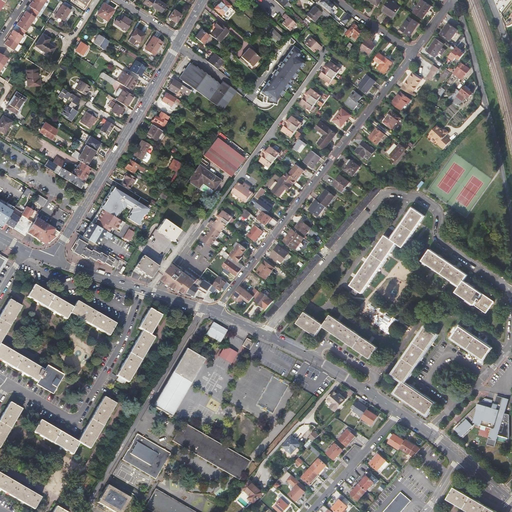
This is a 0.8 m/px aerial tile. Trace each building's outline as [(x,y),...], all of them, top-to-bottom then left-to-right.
[(38,12),(45,0),(31,0),(30,2),(29,1),(27,5),(38,12)] [(161,12),(165,5),(156,0),(154,0),(150,6),(161,12)] [(230,6),(223,0),(221,0),(214,9),(226,20),(234,12),(229,7),(230,6)] [(321,0),(319,3),(332,13),(337,8),(328,0),(321,0)] [(423,18),(431,6),(422,0),(421,0),(414,12),(423,18)] [(400,7),(390,1),(383,11),(387,14),(388,14),(394,17),(400,7)] [(66,23),(74,11),(60,2),(55,9),(58,11),(55,16),(66,23)] [(107,21),(112,12),(107,9),(108,7),(103,4),(97,15),(107,21)] [(321,14),(327,18),(329,15),(317,5),(315,8),(321,14)] [(314,7),(307,15),(314,22),(321,14),(315,8),(314,7)] [(25,31),(34,17),(24,10),(21,14),(22,14),(18,21),(17,20),(14,25),(25,31)] [(181,15),(173,10),(168,18),(172,21),(175,23),(181,15)] [(341,20),(346,24),(351,17),(346,13),(341,20)] [(295,23),(285,14),(282,16),(284,18),(281,22),(289,30),(295,23)] [(125,32),(131,22),(122,17),(119,21),(117,19),(113,24),(125,32)] [(419,23),(409,17),(401,29),(411,36),(419,23)] [(214,26),(217,28),(211,35),(219,42),(228,31),(217,21),(214,26)] [(458,30),(449,23),(441,34),(451,41),(458,30)] [(356,28),(357,27),(354,25),(354,24),(345,34),(348,37),(350,35),(356,40),(358,37),(357,36),(360,32),(356,28)] [(13,51),(22,37),(11,29),(9,33),(10,34),(5,41),(4,40),(2,44),(13,51)] [(127,41),(136,47),(144,35),(135,29),(127,41)] [(272,29),(266,35),(277,45),(283,39),(272,29)] [(208,35),(202,30),(195,37),(202,43),(205,40),(209,36),(208,35)] [(55,48),(47,43),(50,39),(42,34),(35,46),(50,56),(55,48)] [(92,43),(102,50),(107,41),(97,35),(92,43)] [(144,49),(154,55),(162,43),(152,37),(144,49)] [(322,47),(310,37),(304,44),(313,52),(317,47),(319,49),(322,47)] [(376,46),(373,44),(367,40),(361,48),(371,54),(376,46)] [(428,52),(436,58),(438,54),(443,48),(445,45),(437,40),(428,52)] [(75,51),(82,56),(88,47),(80,42),(75,51)] [(223,51),(230,57),(233,54),(219,43),(217,45),(223,51)] [(302,51),(294,46),(259,93),(264,96),(263,101),(277,105),(280,99),(307,62),(298,56),(302,51)] [(259,55),(248,47),(241,57),(252,65),(259,55)] [(442,57),(447,51),(443,48),(438,54),(442,57)] [(464,53),(458,49),(452,56),(454,57),(454,58),(455,58),(456,57),(460,59),(464,53)] [(214,53),(207,61),(217,69),(223,61),(214,53)] [(393,63),(381,54),(376,60),(380,63),(377,68),(384,74),(393,63)] [(136,61),(129,71),(139,77),(146,67),(136,61)] [(327,66),(326,65),(323,68),(336,76),(341,69),(330,62),(327,66)] [(190,63),(184,71),(178,78),(183,81),(190,86),(191,87),(192,88),(220,109),(228,99),(230,100),(237,92),(223,81),(220,84),(217,81),(216,82),(213,78),(212,79),(209,75),(208,76),(205,72),(204,73),(201,69),(200,70),(197,65),(195,67),(192,64),(190,63)] [(470,69),(462,63),(454,73),(463,79),(470,69)] [(431,72),(426,80),(431,83),(439,70),(434,66),(430,72),(431,72)] [(330,84),(336,76),(323,68),(321,71),(323,72),(320,76),(330,84)] [(27,87),(40,86),(39,80),(37,80),(36,70),(25,72),(27,87)] [(116,82),(130,91),(137,81),(123,72),(116,82)] [(99,76),(111,84),(116,81),(103,73),(101,74),(99,76)] [(413,73),(401,89),(412,95),(413,93),(422,80),(413,73)] [(367,75),(358,86),(365,91),(370,86),(371,87),(375,82),(367,75)] [(175,93),(178,88),(186,92),(190,86),(183,81),(181,84),(173,79),(167,89),(175,93)] [(80,93),(91,100),(96,91),(86,85),(80,93)] [(460,92),(457,89),(448,99),(453,100),(459,105),(465,98),(467,95),(470,97),(473,93),(465,86),(460,92)] [(132,96),(122,89),(121,91),(117,97),(115,100),(123,105),(126,107),(132,96)] [(78,107),(82,101),(74,96),(72,99),(71,98),(72,95),(73,95),(65,90),(60,98),(63,100),(65,98),(70,102),(69,102),(72,104),(70,108),(71,109),(70,110),(68,109),(64,116),(71,120),(76,112),(75,111),(73,110),(76,106),(77,107),(78,107)] [(308,95),(305,94),(303,96),(315,105),(320,98),(310,91),(308,95)] [(358,103),(363,97),(355,91),(345,104),(355,110),(359,104),(358,103)] [(5,108),(15,115),(26,99),(16,92),(5,108)] [(411,100),(401,92),(392,103),(401,110),(407,103),(408,104),(411,100)] [(166,113),(174,98),(165,93),(156,108),(166,113)] [(310,112),(315,105),(303,96),(301,99),(303,101),(300,105),(310,112)] [(124,110),(121,108),(123,105),(115,100),(112,98),(107,107),(111,110),(110,112),(117,116),(119,115),(121,116),(124,110)] [(228,99),(220,109),(222,111),(230,100),(228,99)] [(350,116),(342,109),(333,120),(341,127),(350,116)] [(80,122),(88,128),(97,115),(88,110),(80,122)] [(401,118),(393,111),(385,122),(393,129),(401,118)] [(153,120),(153,121),(151,124),(158,129),(160,125),(163,127),(169,118),(161,112),(157,118),(155,116),(153,120)] [(291,119),(288,117),(286,120),(298,129),(303,122),(293,115),(291,119)] [(0,119),(0,130),(4,133),(11,121),(2,116),(0,119)] [(293,136),(298,129),(286,120),(284,123),(286,125),(283,129),(293,136)] [(101,127),(100,127),(99,128),(108,134),(113,126),(105,121),(101,127)] [(336,134),(320,122),(316,129),(324,135),(317,144),(324,149),(336,134)] [(38,131),(51,139),(56,131),(44,123),(38,131)] [(146,135),(155,140),(161,131),(158,129),(151,124),(150,124),(148,128),(150,129),(146,135)] [(451,141),(446,137),(448,134),(448,132),(446,130),(444,130),(443,131),(437,126),(430,134),(439,143),(438,144),(444,149),(451,141)] [(385,134),(377,128),(369,138),(377,144),(385,134)] [(84,139),(77,134),(75,138),(82,143),(84,139)] [(82,143),(75,138),(74,138),(73,140),(75,142),(75,143),(80,146),(82,143)] [(244,158),(217,138),(211,145),(238,166),(244,158)] [(98,148),(101,150),(104,146),(94,139),(91,143),(94,145),(93,147),(97,149),(98,148)] [(150,145),(142,140),(134,155),(147,162),(150,156),(150,154),(146,152),(150,145)] [(306,145),(300,140),(293,149),(297,151),(302,145),(305,147),(306,145)] [(370,157),(375,151),(363,142),(356,151),(363,157),(366,153),(370,157)] [(269,148),(267,146),(265,149),(277,158),(282,151),(272,144),(269,148)] [(393,144),(386,154),(389,156),(397,147),(393,144)] [(80,154),(74,151),(71,156),(79,162),(85,165),(95,151),(86,145),(80,154)] [(237,168),(236,168),(238,166),(211,145),(203,156),(231,176),(237,168)] [(405,150),(399,145),(397,147),(389,156),(396,161),(403,152),(405,150)] [(271,165),(277,158),(265,149),(262,152),(265,154),(261,158),(271,165)] [(321,159),(313,152),(304,163),(312,169),(321,159)] [(398,163),(406,155),(403,152),(396,161),(398,163)] [(64,162),(56,157),(52,162),(61,168),(64,162)] [(181,164),(173,159),(169,167),(176,172),(174,174),(177,176),(183,166),(182,166),(181,166),(180,165),(181,164)] [(136,168),(144,172),(145,169),(130,160),(125,168),(133,173),(136,168)] [(360,167),(351,161),(344,170),(353,176),(360,167)] [(86,176),(90,168),(85,165),(79,162),(75,169),(74,169),(71,174),(74,176),(82,180),(84,182),(87,176),(86,176)] [(289,175),(286,173),(283,177),(293,185),(296,180),(293,178),(301,168),(296,165),(289,175)] [(209,196),(220,180),(204,169),(193,185),(209,196)] [(124,177),(125,178),(121,185),(128,190),(135,178),(127,173),(124,177)] [(350,182),(340,175),(333,185),(343,192),(350,182)] [(82,180),(74,176),(70,182),(78,187),(82,180)] [(285,189),(288,191),(293,185),(283,177),(282,177),(271,191),(279,197),(285,189)] [(232,191),(239,196),(248,184),(245,182),(244,185),(239,181),(232,191)] [(249,189),(251,187),(248,184),(239,196),(246,202),(253,192),(249,189)] [(382,188),(376,184),(324,246),(329,251),(382,188)] [(133,197),(127,193),(129,190),(128,190),(121,185),(120,185),(114,196),(129,204),(133,197)] [(261,195),(262,195),(266,191),(262,188),(256,197),(258,198),(259,199),(261,195)] [(334,196),(325,190),(317,200),(326,206),(326,207),(334,196)] [(34,202),(43,208),(47,201),(38,195),(34,202)] [(5,224),(11,214),(14,210),(6,206),(7,204),(0,199),(0,228),(2,230),(5,224)] [(122,205),(124,202),(117,199),(115,202),(115,201),(108,213),(115,217),(117,218),(124,207),(122,205)] [(267,205),(262,201),(260,200),(256,205),(267,214),(272,206),(268,203),(267,205)] [(318,217),(326,206),(317,200),(316,200),(309,210),(318,217)] [(136,209),(127,204),(124,209),(132,214),(136,209)] [(13,229),(25,236),(27,234),(36,219),(38,215),(26,208),(19,219),(13,229)] [(102,209),(100,208),(94,219),(96,220),(102,209)] [(414,208),(392,240),(386,235),(351,285),(355,288),(352,292),(356,295),(359,291),(363,293),(397,243),(403,248),(425,216),(414,208)] [(96,220),(99,222),(104,214),(105,215),(107,212),(102,209),(96,220)] [(241,215),(246,219),(251,214),(245,209),(241,215)] [(219,214),(217,217),(219,218),(228,225),(234,218),(224,211),(221,215),(219,214)] [(96,220),(94,223),(108,232),(111,228),(115,231),(121,221),(117,218),(115,217),(108,213),(107,212),(105,215),(104,214),(99,222),(96,220)] [(11,214),(5,224),(13,229),(19,219),(11,214)] [(216,223),(213,221),(211,224),(222,232),(228,225),(219,218),(216,223)] [(36,219),(27,234),(38,240),(47,225),(36,219)] [(172,240),(180,230),(164,219),(156,229),(172,240)] [(309,227),(301,221),(294,230),(302,236),(309,227)] [(97,229),(88,223),(84,230),(91,235),(93,232),(94,233),(97,229)] [(264,231),(253,223),(251,226),(254,229),(250,235),(257,241),(264,231)] [(209,227),(211,229),(208,233),(217,239),(222,232),(211,224),(209,227)] [(49,243),(57,237),(60,233),(47,225),(38,240),(44,244),(48,242),(49,243)] [(129,241),(128,244),(137,249),(145,235),(136,230),(134,233),(129,229),(123,238),(129,241)] [(293,229),(284,241),(296,249),(305,238),(302,236),(294,230),(293,229)] [(211,246),(217,239),(208,233),(205,237),(202,235),(200,238),(211,246)] [(119,262),(88,243),(90,240),(81,235),(72,249),(74,251),(73,252),(80,257),(81,255),(88,259),(89,258),(96,262),(97,260),(103,264),(104,263),(111,267),(112,266),(115,268),(119,262)] [(296,249),(298,251),(307,240),(305,238),(296,249)] [(239,244),(230,255),(239,262),(242,258),(241,257),(247,249),(239,244)] [(289,253),(279,246),(270,257),(276,261),(278,259),(282,262),(289,253)] [(468,276),(430,250),(423,261),(460,287),(456,293),(486,314),(495,302),(464,281),(468,276)] [(321,260),(316,255),(265,316),(270,320),(321,260)] [(135,267),(151,278),(159,266),(143,256),(135,267)] [(274,268),(265,261),(257,272),(266,279),(274,268)] [(171,287),(172,285),(178,290),(180,288),(182,289),(184,291),(195,276),(187,269),(185,271),(180,279),(177,276),(182,269),(183,267),(180,264),(178,266),(174,263),(163,279),(167,282),(166,283),(171,287)] [(185,271),(182,269),(177,276),(180,279),(185,271)] [(220,291),(222,289),(225,291),(230,285),(227,283),(228,282),(219,275),(219,276),(213,285),(220,291)] [(195,276),(184,291),(188,293),(199,279),(195,276)] [(205,280),(199,288),(207,293),(209,291),(213,285),(205,280)] [(73,308),(34,285),(27,297),(38,304),(55,313),(66,320),(69,313),(81,320),(97,329),(109,336),(116,324),(76,301),(73,308)] [(239,303),(243,297),(250,303),(254,297),(240,286),(237,291),(238,291),(232,298),(239,303)] [(203,300),(210,302),(213,301),(213,299),(210,297),(212,292),(209,291),(207,293),(203,300)] [(270,298),(262,292),(255,301),(263,307),(270,298)] [(14,352),(0,344),(0,342),(5,334),(15,318),(21,307),(9,300),(2,311),(0,315),(0,360),(6,364),(23,374),(37,382),(36,384),(53,394),(64,375),(48,365),(44,370),(31,362),(14,352)] [(123,364),(116,376),(118,377),(126,381),(128,383),(135,370),(148,349),(154,338),(150,336),(155,326),(161,316),(149,309),(143,320),(138,329),(142,331),(136,342),(123,364)] [(324,325),(305,312),(297,323),(316,336),(323,326),(370,359),(378,347),(331,315),(324,325)] [(210,329),(206,335),(221,343),(227,332),(213,324),(210,329)] [(492,349),(460,327),(452,338),(484,360),(492,349)] [(393,375),(403,382),(404,383),(437,336),(425,328),(393,375)] [(242,347),(249,351),(253,344),(246,340),(242,347)] [(216,352),(201,343),(194,354),(197,356),(202,348),(214,355),(216,352)] [(218,358),(231,365),(237,354),(225,347),(218,358)] [(205,360),(197,356),(194,354),(186,349),(152,406),(168,415),(167,416),(169,417),(170,416),(171,417),(205,360)] [(427,415),(435,404),(404,383),(403,382),(395,393),(427,415)] [(336,412),(344,402),(333,392),(327,400),(332,405),(330,407),(336,412)] [(491,408),(477,404),(464,417),(473,424),(475,423),(490,427),(487,437),(495,443),(497,435),(508,438),(507,414),(504,413),(508,399),(495,395),(491,408)] [(79,443),(89,449),(96,437),(104,424),(109,415),(115,404),(104,397),(97,408),(84,430),(77,442),(68,436),(51,427),(40,421),(33,432),(45,439),(61,449),(72,455),(79,443)] [(0,447),(6,437),(15,420),(21,410),(9,403),(3,413),(0,418),(0,447)] [(362,417),(366,411),(367,409),(358,403),(357,405),(355,403),(351,408),(354,410),(353,412),(362,417)] [(371,426),(377,417),(366,411),(362,417),(361,419),(371,426)] [(469,429),(473,424),(464,417),(455,425),(465,434),(470,430),(469,429)] [(172,441),(238,479),(248,461),(183,423),(172,441)] [(463,437),(465,434),(455,425),(453,427),(463,437)] [(349,443),(351,444),(356,438),(347,430),(339,440),(346,446),(349,443)] [(315,431),(309,437),(314,441),(319,435),(315,431)] [(155,479),(170,453),(137,434),(133,442),(129,450),(128,450),(122,460),(155,479)] [(393,435),(388,443),(398,450),(399,449),(404,442),(393,435)] [(282,446),(291,454),(300,444),(291,437),(282,446)] [(485,444),(494,447),(495,443),(487,437),(485,444)] [(408,454),(414,446),(405,440),(404,442),(399,449),(408,454)] [(326,454),(335,462),(338,458),(337,457),(339,454),(342,451),(335,444),(326,454)] [(370,464),(377,471),(386,462),(378,455),(370,464)] [(326,466),(319,460),(311,469),(318,476),(323,470),(326,466)] [(310,485),(318,476),(311,469),(302,478),(310,485)] [(23,502),(34,508),(40,496),(30,491),(8,477),(0,472),(0,488),(1,489),(23,502)] [(311,486),(319,477),(318,476),(310,485),(311,486)] [(373,483),(366,477),(359,485),(366,491),(373,483)] [(251,479),(242,489),(250,495),(246,499),(241,495),(236,500),(248,510),(265,491),(251,479)] [(97,503),(113,511),(122,511),(130,498),(108,485),(97,503)] [(289,495),(297,501),(305,492),(298,485),(289,495)] [(349,493),(357,501),(366,492),(366,491),(359,485),(355,489),(354,488),(349,493)] [(196,511),(155,488),(145,507),(153,511),(196,511)] [(494,511),(479,503),(463,494),(453,488),(446,500),(455,505),(467,511),(494,511)] [(289,503),(290,501),(281,493),(278,496),(281,499),(274,507),(279,511),(283,511),(290,505),(289,503)] [(383,511),(401,511),(411,502),(401,493),(383,511)] [(342,511),(347,507),(340,501),(335,506),(332,509),(335,511),(342,511)]
